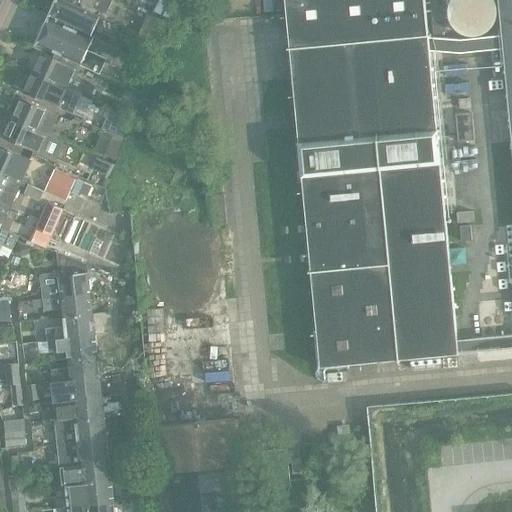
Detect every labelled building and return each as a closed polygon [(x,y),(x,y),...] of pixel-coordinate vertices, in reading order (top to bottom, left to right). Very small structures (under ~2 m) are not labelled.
[(64,0),(55,0),(48,18),(91,37),(95,29),(113,37),(119,25),(64,0)] [(77,0),(106,13),(110,4),(100,0),(77,0)] [(285,0),(297,127),(309,255),(309,259),(319,367),(379,361),(395,360),(456,354),(458,354),(457,340),(430,51),(430,50),(429,38),(424,0),(285,0)] [(460,40),(429,38),(430,50),(430,51),(460,53),(491,50),(493,76),(505,75),(511,150),(511,259),(511,260),(511,269),(511,334),(457,340),(458,354),(511,349),(511,0),(497,0),(501,36),(460,40)] [(444,0),(432,0),(435,24),(447,24),(444,0)] [(148,13),(139,33),(159,41),(168,21),(148,13)] [(93,38),(91,37),(48,18),(36,44),(100,74),(106,59),(87,50),(93,38)] [(33,72),(80,92),(84,82),(75,78),(78,70),(42,53),(33,72)] [(24,91),(61,108),(74,114),(73,117),(91,125),(94,118),(76,110),(81,99),(77,97),(80,92),(33,72),(24,91)] [(12,118),(56,137),(59,138),(60,134),(51,130),(58,115),(21,99),(12,118)] [(117,110),(108,132),(123,139),(132,116),(117,110)] [(472,113),(456,114),(458,142),(474,140),(472,113)] [(4,137),(41,153),(50,157),(54,155),(59,144),(58,139),(59,138),(56,137),(12,118),(4,137)] [(101,133),(93,151),(115,160),(123,142),(101,133)] [(0,171),(21,180),(30,159),(0,145),(0,171)] [(114,169),(92,158),(84,175),(106,186),(114,169)] [(0,196),(11,202),(21,180),(0,171),(0,196)] [(52,194),(63,199),(66,201),(70,191),(87,199),(93,186),(62,172),(52,194)] [(28,184),(24,195),(39,202),(44,192),(28,184)] [(223,194),(217,195),(211,196),(213,225),(226,224),(223,194)] [(11,202),(0,196),(0,221),(2,222),(11,202)] [(31,242),(46,248),(50,235),(63,208),(47,201),(35,227),(36,228),(31,242)] [(0,257),(7,261),(19,236),(0,227),(0,257)] [(43,299),(89,294),(87,273),(59,276),(60,285),(42,287),(43,299)] [(89,294),(43,299),(45,311),(63,309),(64,317),(92,314),(89,294)] [(9,301),(0,301),(0,317),(10,317),(9,301)] [(92,314),(64,317),(65,326),(46,328),(47,340),(49,340),(94,335),(92,314)] [(13,326),(0,327),(0,336),(14,335),(13,326)] [(94,335),(49,340),(50,351),(67,350),(68,359),(97,356),(94,335)] [(97,356),(68,359),(69,367),(51,369),(52,382),(99,377),(97,356)] [(4,364),(6,384),(20,384),(18,363),(4,364)] [(99,377),(52,382),(51,383),(53,402),(52,403),(52,404),(101,398),(99,377)] [(13,406),(22,405),(20,384),(6,384),(6,386),(10,385),(13,406)] [(36,384),(27,386),(28,400),(38,399),(36,384)] [(101,398),(52,404),(54,424),(104,419),(101,398)] [(37,405),(29,407),(30,417),(39,416),(37,405)] [(5,447),(26,445),(25,431),(24,419),(4,421),(5,433),(4,433),(5,447)] [(104,419),(54,424),(57,445),(106,440),(104,419)] [(249,511),(241,420),(151,428),(158,511),(249,511)] [(106,440),(57,445),(58,453),(59,466),(109,461),(106,440)] [(309,470),(320,469),(318,444),(306,445),(309,470)] [(264,489),(290,486),(287,448),(261,451),(264,489)] [(6,457),(8,471),(18,470),(16,456),(6,457)] [(109,461),(59,466),(61,485),(64,485),(64,486),(82,484),(111,481),(109,461)] [(10,490),(22,489),(21,476),(8,478),(10,490)] [(82,484),(64,486),(67,506),(113,502),(111,481),(82,484)] [(26,511),(25,499),(11,500),(12,511),(26,511)] [(56,511),(114,511),(113,502),(67,506),(67,507),(56,509),(56,511)]
